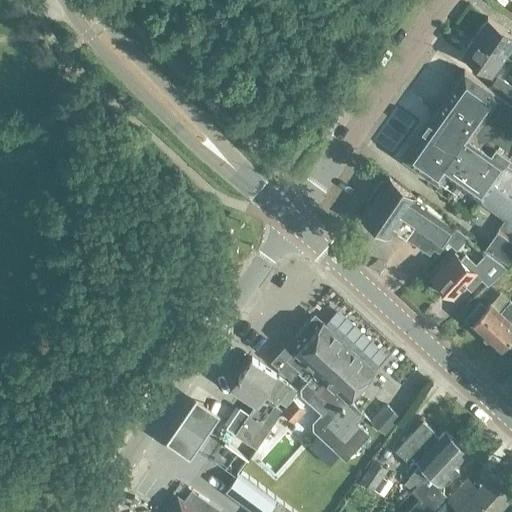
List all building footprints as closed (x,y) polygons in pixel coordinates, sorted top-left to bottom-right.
[(474,36),(503,56),(510,46),(511,47),(511,35),(487,18),(474,36)] [(460,49),(480,24),(475,19),(454,45),(460,49)] [(503,56),(474,36),(462,54),(490,74),(503,56)] [(464,70),(435,112),(472,138),(511,166),(511,104),(501,97),(488,88),(464,70)] [(511,86),(497,75),(488,88),(501,97),(511,104),(511,86)] [(435,112),(402,158),(431,179),(438,169),(507,218),(511,221),(511,166),(472,138),(435,112)] [(374,196),(361,216),(389,235),(395,226),(399,229),(398,231),(429,252),(436,242),(442,246),(446,241),(455,228),(425,207),(426,205),(415,197),(388,176),(385,180),(381,181),(374,191),(374,196)] [(511,221),(507,218),(485,250),(506,265),(511,256),(511,221)] [(106,237),(95,239),(97,254),(108,253),(106,237)] [(455,254),(433,277),(435,280),(435,282),(441,288),(443,287),(453,295),(464,283),(470,288),(484,273),(465,256),(461,260),(455,254)] [(479,302),(465,318),(472,324),(471,325),(499,350),(511,335),(511,322),(511,320),(511,303),(510,302),(500,312),(490,303),(486,308),(479,302)] [(303,343),(322,322),(314,315),(295,336),(303,343)] [(432,335),(448,333),(446,316),(430,318),(432,335)] [(303,343),(296,351),(317,369),(322,374),(348,345),(322,322),(303,343)] [(374,369),(348,345),(322,374),(350,400),(359,390),(357,387),(374,369)] [(317,369),(296,351),(279,369),(290,380),(297,373),(306,381),(317,369)] [(234,435),(240,440),(247,444),(275,404),(276,405),(278,402),(285,407),(296,391),(274,376),(275,374),(251,358),(237,377),(241,380),(235,389),(255,403),(247,415),(239,410),(228,426),(236,432),(234,435)] [(317,369),(306,381),(300,388),(300,394),(321,412),(312,421),(312,429),(345,459),(369,432),(357,421),(364,413),(350,400),(322,374),(317,369)] [(195,397),(165,441),(191,458),(220,414),(195,397)] [(293,400),(282,412),(294,423),(305,410),(293,400)] [(386,405),(371,421),(386,435),(400,418),(386,405)] [(429,469),(455,441),(445,432),(439,439),(433,434),(435,432),(423,421),(395,451),(407,461),(412,456),(420,464),(408,477),(417,485),(424,478),(425,480),(432,472),(429,469)] [(424,478),(417,485),(411,492),(419,499),(406,511),(434,511),(447,498),(436,488),(440,483),(442,484),(442,483),(447,484),(452,478),(451,474),(470,454),(455,441),(429,469),(432,472),(425,480),(424,478)] [(374,460),(359,481),(373,491),(387,469),(374,460)] [(224,491),(252,511),(267,511),(276,499),(238,472),(224,491)] [(467,477),(447,498),(461,511),(494,511),(511,493),(490,473),(477,487),(467,477)] [(211,487),(222,492),(228,478),(217,474),(211,487)] [(177,499),(167,511),(218,511),(190,492),(183,503),(178,500),(177,499)]
